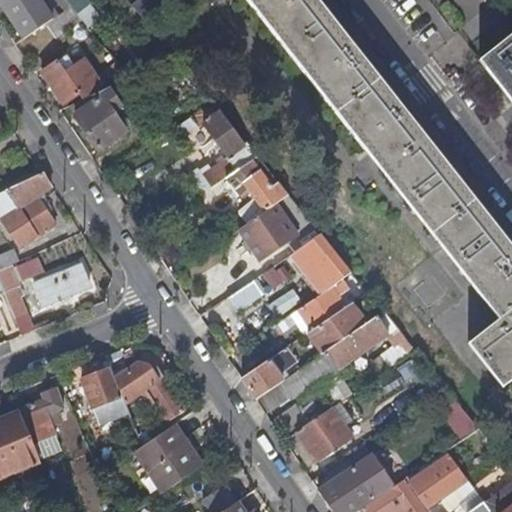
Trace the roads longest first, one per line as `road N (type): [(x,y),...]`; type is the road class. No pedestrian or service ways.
road 1 (residential): [(0,71),(161,302)]
road 2 (residential): [(161,302),(298,511)]
road 3 (residential): [(511,189),(362,0)]
road 4 (residential): [(161,302),(0,368)]
